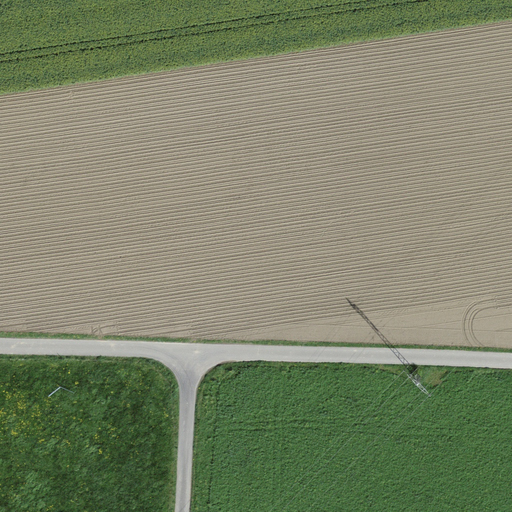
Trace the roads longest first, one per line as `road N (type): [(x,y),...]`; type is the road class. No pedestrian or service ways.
road 1 (residential): [(0,344),(511,360)]
road 2 (track): [(191,351),(181,511)]
